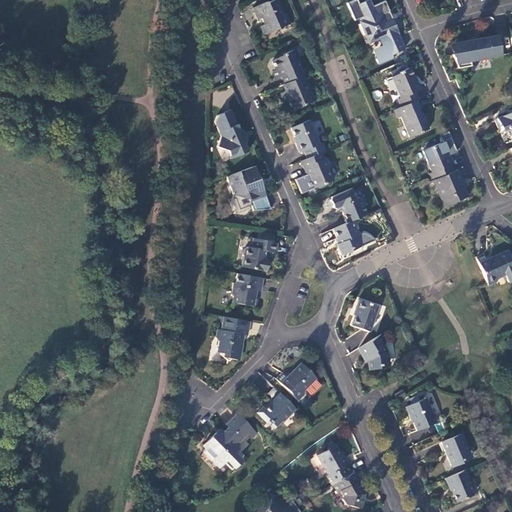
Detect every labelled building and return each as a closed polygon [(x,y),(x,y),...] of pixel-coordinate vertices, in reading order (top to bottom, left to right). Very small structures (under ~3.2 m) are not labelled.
[(260,26),(264,35),(290,24),(286,15),(283,14),(276,0),(273,0),(267,3),(266,2),(252,8),(257,20),(262,18),(264,24),(260,26)] [(379,64),(391,58),(390,55),(404,49),(398,36),(399,36),(392,19),(388,21),(384,13),(389,11),(384,1),(371,6),(368,0),(367,0),(359,4),(356,0),(353,0),(346,3),(354,20),(360,18),(362,22),(361,22),(367,36),(376,32),(378,37),(382,47),(380,48),(378,51),(377,54),(377,58),(379,64)] [(389,11),(384,13),(388,21),(392,19),(389,11)] [(376,32),(367,36),(369,41),(378,37),(376,32)] [(454,42),(457,51),(453,54),(457,68),(470,66),(469,60),(478,56),(479,58),(500,55),(497,35),(454,42)] [(281,77),(284,84),(301,76),(304,75),(298,61),(299,60),(294,49),(283,54),(283,55),(272,60),(276,70),(274,71),(277,79),(281,77)] [(418,99),(415,92),(420,90),(416,81),(415,81),(409,68),(398,72),(399,74),(391,77),(400,98),(397,99),(401,107),(417,100),(418,99)] [(301,76),(284,84),(282,85),(285,91),(281,93),(284,101),(287,100),(291,110),(314,101),(306,82),(304,83),(301,76)] [(393,110),(397,118),(400,117),(409,137),(428,129),(424,119),(423,120),(418,108),(420,108),(417,100),(401,107),(393,110)] [(230,109),(216,115),(214,121),(221,136),(216,147),(227,151),(230,159),(248,151),(245,144),(247,139),(243,131),(238,129),(230,109)] [(511,111),(497,119),(502,130),(509,128),(511,135),(511,111)] [(303,151),(306,158),(320,152),(325,150),(322,142),(319,143),(309,120),(290,128),(296,142),(295,143),(299,153),(303,151)] [(422,151),(431,172),(428,174),(431,181),(433,180),(454,171),(451,164),(452,164),(448,155),(446,156),(440,143),(422,151)] [(306,158),(300,161),(306,175),(308,174),(314,188),(332,180),(327,168),(329,168),(330,165),(328,159),(325,158),(323,158),(320,152),(306,158)] [(254,166),(226,177),(228,182),(226,185),(229,186),(233,195),(241,198),(247,195),(253,211),(270,209),(262,187),(258,188),(255,180),(259,179),(254,166)] [(433,180),(445,206),(468,196),(461,181),(462,180),(457,169),(454,171),(433,180)] [(340,207),(346,223),(351,221),(366,214),(359,197),(355,199),(351,188),(331,197),(329,200),(333,208),(336,209),(340,207)] [(359,247),(373,241),(373,240),(372,240),(372,239),(371,239),(371,238),(370,238),(370,237),(369,237),(368,236),(367,236),(367,235),(366,235),(365,235),(364,235),(364,234),(363,234),(362,234),(361,234),(360,234),(359,234),(358,234),(357,234),(351,221),(346,223),(332,229),(338,243),(336,244),(341,255),(350,251),(349,249),(358,245),(359,247)] [(276,243),(252,238),(251,248),(246,247),(243,249),(242,255),(244,258),(242,267),(266,271),(268,260),(263,260),(265,251),(274,253),(276,243)] [(484,255),(476,259),(487,285),(496,281),(497,278),(504,275),(508,283),(511,280),(511,261),(507,251),(486,260),(484,255)] [(262,278),(237,274),(235,283),(233,283),(231,294),(233,296),(231,303),(256,307),(258,298),(254,297),(255,290),(260,291),(262,278)] [(355,310),(350,326),(369,332),(378,307),(357,300),(354,310),(355,310)] [(249,322),(223,317),(220,330),(218,329),(216,337),(218,340),(216,352),(227,354),(226,358),(238,360),(241,343),(239,343),(241,334),(246,335),(249,322)] [(358,348),(363,356),(366,354),(369,370),(379,368),(382,364),(388,363),(386,350),(383,346),(385,340),(381,334),(358,348)] [(296,400),(303,394),(303,390),(315,378),(300,363),(286,377),(283,373),(276,380),(296,400)] [(394,395),(397,400),(405,395),(402,390),(394,395)] [(262,406),(256,412),(266,423),(269,420),(275,427),(294,408),(280,394),(265,409),(262,406)] [(404,407),(408,415),(409,415),(416,431),(436,423),(425,398),(404,407)] [(219,430),(208,440),(234,467),(241,460),(234,453),(238,448),(235,446),(247,434),(252,438),(256,434),(236,414),(225,425),(228,427),(222,433),(219,430)] [(440,442),(451,468),(463,463),(462,460),(469,457),(464,445),(465,444),(461,433),(440,442)] [(219,467),(224,462),(232,470),(234,467),(208,440),(203,446),(210,453),(207,456),(219,467)] [(325,476),(331,485),(332,484),(351,474),(332,442),(325,446),(328,451),(318,457),(328,474),(325,476)] [(444,479),(448,489),(450,488),(456,502),(473,495),(467,481),(468,480),(464,470),(444,479)] [(332,484),(337,492),(340,491),(343,496),(342,500),(345,504),(360,509),(364,494),(357,481),(359,480),(354,472),(351,474),(332,484)] [(259,508),(256,511),(299,511),(291,500),(287,506),(270,495),(261,509),(259,508)]
